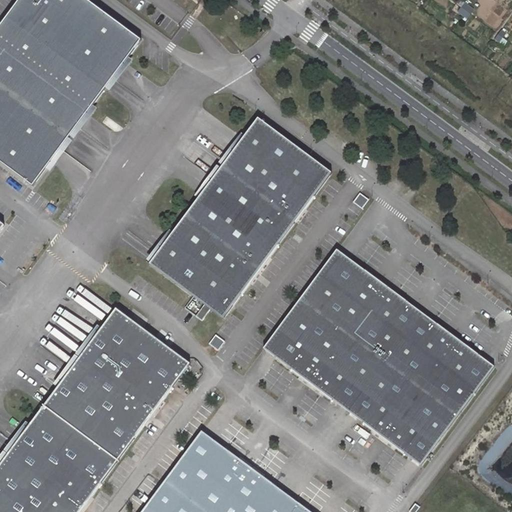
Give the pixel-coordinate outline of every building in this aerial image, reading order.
[(18,0),(0,24),(0,162),(31,186),(141,40),(86,0),(18,0)] [(332,176),(258,120),(149,266),(204,307),(195,318),(201,322),(210,311),(223,321),(332,176)] [(361,194),(355,203),(363,209),(370,200),(361,194)] [(337,251),(263,350),(414,463),(420,468),(494,369),(337,251)] [(79,511),(189,365),(116,310),(0,463),(0,511),(79,511)] [(215,335),(209,343),(219,351),(225,342),(215,335)] [(312,511),(200,429),(138,511),(312,511)]
